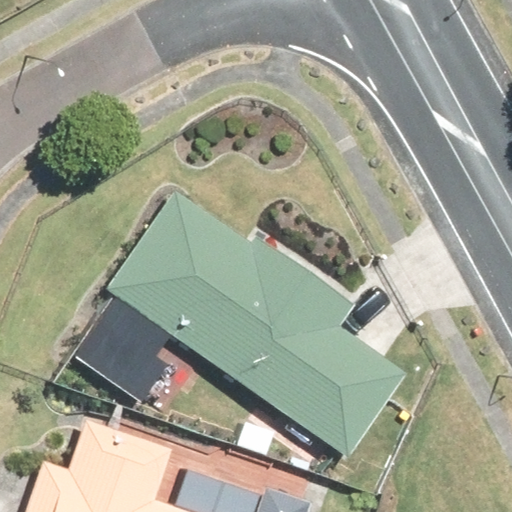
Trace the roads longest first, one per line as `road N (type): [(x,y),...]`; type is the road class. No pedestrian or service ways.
road 1 (residential): [(0,128),(31,101),(238,0)]
road 2 (residential): [(391,0),(511,215)]
